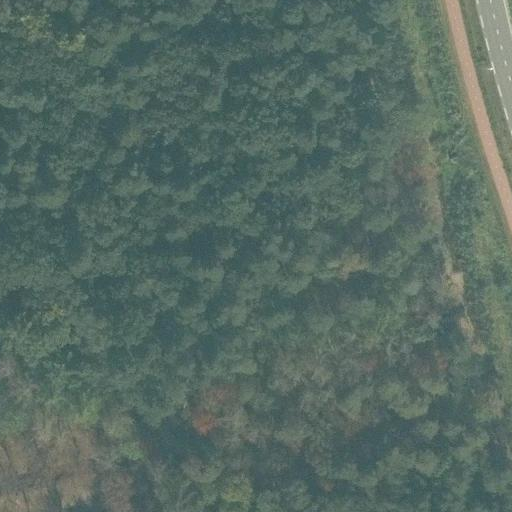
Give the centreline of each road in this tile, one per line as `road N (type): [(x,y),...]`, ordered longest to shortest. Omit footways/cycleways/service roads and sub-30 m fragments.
road 1 (track): [(222,511),(0,250)]
road 2 (track): [(0,210),(135,103)]
road 3 (track): [(374,346),(231,429)]
road 4 (track): [(135,103),(258,0)]
